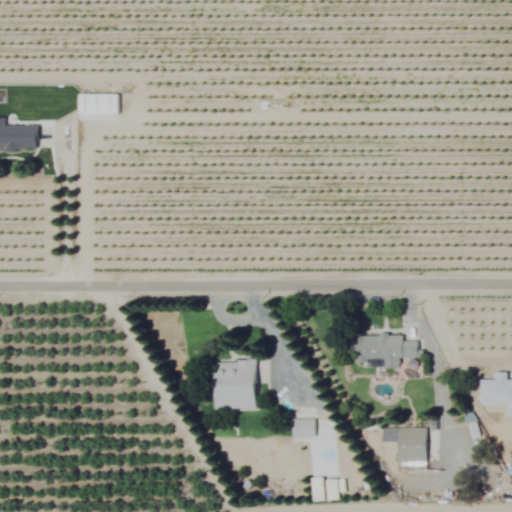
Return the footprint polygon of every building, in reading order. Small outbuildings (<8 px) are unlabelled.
[(118,95),(78,94),(78,116),(117,116),(118,95)] [(37,125),(4,125),(4,118),(0,117),(0,152),(37,152),(37,125)] [(255,408),(254,361),(213,362),(215,409),(255,408)] [(314,437),(314,420),(292,420),(292,438),(314,437)] [(425,429),(383,428),(382,442),(398,443),(397,462),(425,463),(425,429)] [(323,479),(312,479),(312,501),(323,501),(323,479)]
